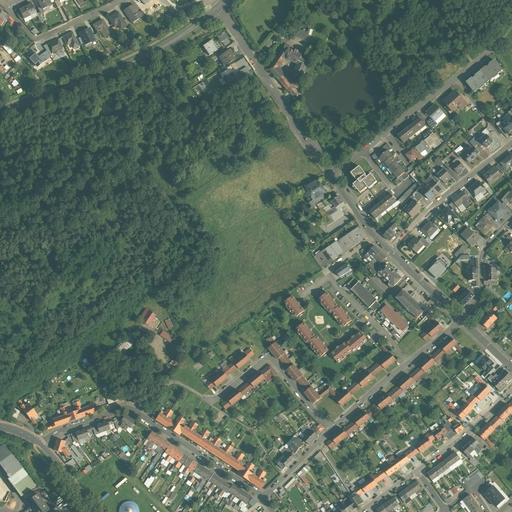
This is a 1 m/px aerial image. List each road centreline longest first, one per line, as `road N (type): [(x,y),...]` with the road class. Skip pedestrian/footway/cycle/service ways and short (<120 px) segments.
road 1 (residential): [(330,430),(269,358),(211,401),(169,385),(145,418)]
road 2 (tertiary): [(0,113),(168,45),(220,6)]
road 3 (residential): [(220,6),(333,175)]
road 4 (residential): [(407,363),(325,272),(375,236)]
road 5 (residential): [(391,251),(435,202),(508,146)]
road 6 (residential): [(7,7),(34,41),(124,0)]
road 7 (residential): [(145,418),(264,496)]
road 8 (residential): [(416,470),(511,392)]
